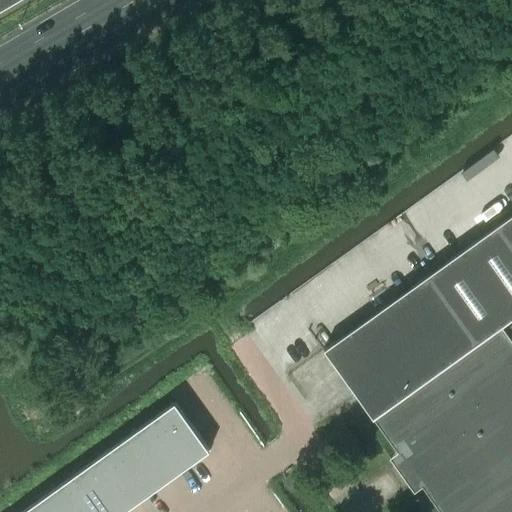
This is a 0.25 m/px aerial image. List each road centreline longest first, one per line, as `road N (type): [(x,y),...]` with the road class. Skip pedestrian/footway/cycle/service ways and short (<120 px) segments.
road 1 (unclassified): [(353,511),(225,332)]
road 2 (unknown): [(288,421),(163,511)]
road 3 (motorway): [(0,73),(125,0)]
